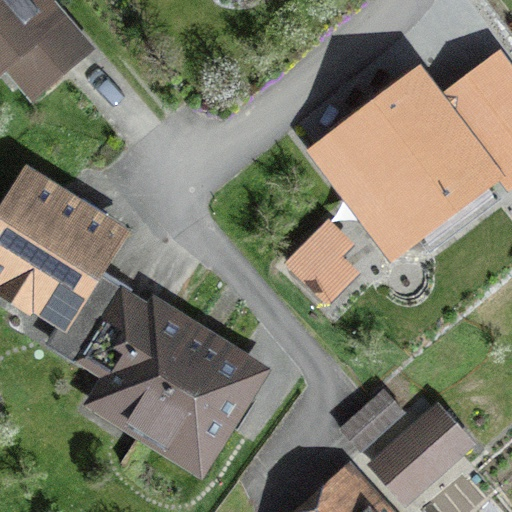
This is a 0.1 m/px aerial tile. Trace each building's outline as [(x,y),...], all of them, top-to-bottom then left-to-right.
[(0,0),(0,85),(7,79),(38,116),(102,62),(68,25),(46,0),(0,0)] [(232,0),(243,24),(299,0),(232,0)] [(417,72),(320,145),(394,241),(490,168),(417,72)] [(28,176),(0,224),(0,296),(72,338),(131,235),(28,176)] [(293,257),(327,290),(350,266),(334,251),(346,239),(328,221),(293,257)] [(275,376),(128,290),(78,375),(101,389),(83,420),(207,493),(275,376)] [(386,386),(336,423),(355,449),(405,412),(386,386)] [(440,412),(373,473),(409,511),(423,511),(482,458),(440,412)] [(383,511),(350,476),(310,511),(383,511)]
